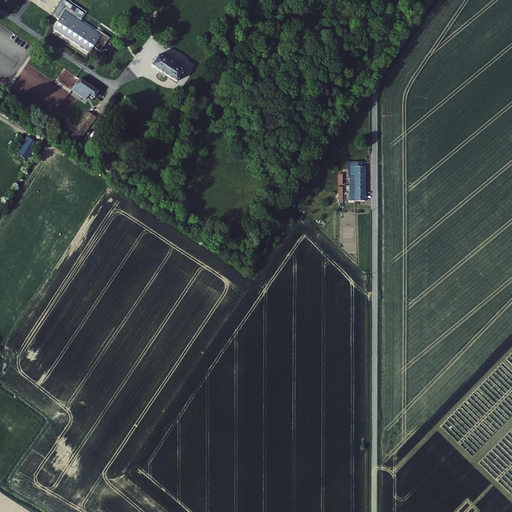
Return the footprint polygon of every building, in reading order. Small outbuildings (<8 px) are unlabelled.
[(91,8),(79,0),(62,0),(56,10),(63,15),(57,24),(94,48),(98,42),(106,48),(116,34),(102,25),(100,27),(85,17),(89,10),(91,8)] [(167,55),(161,52),(155,62),(160,66),(159,67),(165,70),(163,72),(168,75),(169,73),(174,76),(175,74),(180,78),(186,67),(181,64),(181,63),(177,60),(178,59),(174,56),(173,58),(167,54),(167,55)] [(101,87),(83,75),(76,86),(89,95),(92,90),(97,93),(98,92),(100,93),(102,90),(100,89),(101,87)] [(78,143),(85,130),(76,125),(68,138),(78,143)] [(369,176),(358,176),(359,211),(369,211),(369,176)]
